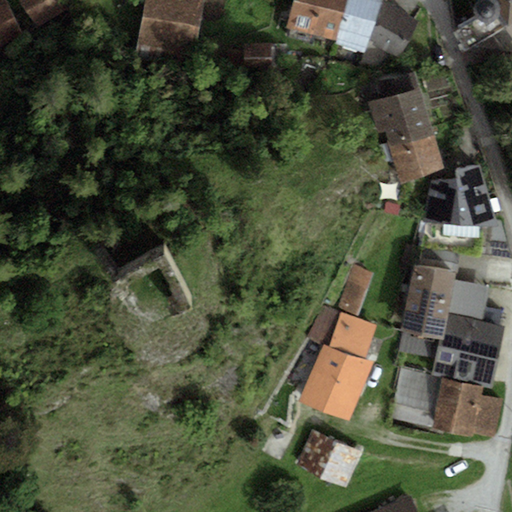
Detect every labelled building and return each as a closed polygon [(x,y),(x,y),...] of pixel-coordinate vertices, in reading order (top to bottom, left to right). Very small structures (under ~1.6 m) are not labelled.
[(6,0),(0,0),(0,44),(21,36),(6,0)] [(62,0),(20,0),(35,25),(67,7),(62,0)] [(205,0),(146,0),(136,55),(194,65),(205,0)] [(353,0),(289,0),(282,23),(340,41),(353,0)] [(384,0),(353,0),(340,41),(370,50),(386,1),(384,0)] [(511,0),(471,0),(483,22),(497,15),(511,41),(511,40),(511,0)] [(422,29),(397,11),(375,40),(399,59),(422,29)] [(382,99),(370,102),(378,132),(387,129),(392,147),(434,136),(417,74),(378,84),(382,99)] [(434,136),(392,147),(401,179),(443,168),(434,136)] [(456,182),(431,184),(422,246),(508,258),(479,167),(455,170),(456,182)] [(453,275),(412,268),(401,325),(442,333),(453,275)] [(375,326),(321,308),(311,338),(365,356),(375,326)] [(503,330),(448,317),(435,374),(490,387),(503,330)] [(374,366),(323,345),(298,403),(349,425),(374,366)] [(498,393),(437,381),(428,426),(489,438),(498,393)] [(358,451),(311,430),(295,465),(342,486),(358,451)]
